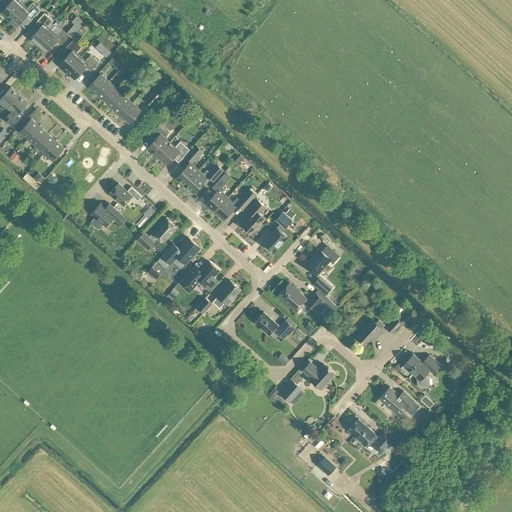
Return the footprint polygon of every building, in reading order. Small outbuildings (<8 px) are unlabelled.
[(9,20),(23,4),(18,0),(11,0),(1,13),(9,20)] [(33,2),(27,8),(23,4),(9,20),(17,27),(28,14),(33,18),(41,10),(33,2)] [(38,46),(56,26),(51,22),(53,20),(45,13),(37,22),(41,26),(30,39),(38,46)] [(52,30),(38,46),(46,53),(57,40),(62,45),(70,36),(72,37),(80,29),(85,22),(77,15),(72,21),(74,24),(66,33),(57,24),(56,26),(52,30)] [(80,29),(72,37),(74,39),(65,48),(70,52),(59,65),(67,72),(81,56),(76,52),(82,46),(77,42),(84,33),(80,29)] [(81,56),(67,72),(75,79),(86,67),(91,71),(99,62),(91,54),(85,60),(81,56)] [(97,93),(109,80),(100,73),(89,86),(97,93)] [(105,101),(117,88),(109,80),(97,93),(105,101)] [(8,107),(20,94),(11,86),(0,99),(0,107),(4,103),(8,107)] [(113,108),(125,95),(117,88),(105,101),(113,108)] [(151,106),(161,95),(156,90),(146,101),(151,106)] [(20,94),(8,107),(6,110),(9,113),(4,119),(12,126),(24,113),(20,110),(28,101),(20,94)] [(121,116),(133,102),(125,95),(113,108),(121,116)] [(133,102),(121,116),(129,123),(141,110),(133,102)] [(28,138),(40,125),(31,118),(20,131),(28,138)] [(36,146),(48,133),(40,125),(28,138),(36,146)] [(158,155),(169,142),(164,137),(168,133),(159,125),(147,138),(152,142),(148,146),(158,155)] [(1,142),(8,133),(3,129),(0,132),(0,141),(1,142)] [(44,153),(56,140),(48,133),(36,146),(44,153)] [(56,140),(44,153),(53,160),(64,147),(56,140)] [(169,142),(158,155),(167,164),(173,157),(178,162),(190,149),(180,141),(175,147),(169,142)] [(193,166),(197,161),(196,160),(204,151),(196,144),(185,157),(190,162),(176,177),(185,185),(198,170),(193,166)] [(21,156),(16,152),(12,157),(16,161),(21,156)] [(198,170),(185,185),(193,193),(206,178),(208,176),(213,181),(223,170),(216,164),(209,172),(207,170),(203,175),(198,170)] [(45,177),(39,171),(35,176),(41,182),(45,177)] [(214,211),(228,196),(220,189),(227,182),(221,177),(212,188),(216,191),(205,203),(214,211)] [(272,186),(268,182),(264,188),(265,189),(267,191),(271,187),(272,186)] [(127,190),(118,183),(109,192),(123,205),(132,195),(138,201),(142,196),(131,186),(127,190)] [(228,196),(214,211),(223,220),(237,205),(243,210),(256,195),(249,188),(239,199),(237,197),(233,201),(228,196)] [(252,233),(265,218),(259,212),(265,205),(257,198),(247,210),(251,214),(242,224),(252,233)] [(109,203),(105,207),(100,203),(91,213),(95,216),(92,220),(91,223),(97,228),(100,228),(103,223),(106,226),(113,217),(120,224),(126,218),(109,203)] [(158,213),(154,209),(147,216),(151,221),(158,213)] [(285,227),(291,220),(282,212),(276,219),(281,224),(277,227),(263,243),(273,252),(287,236),(281,231),(284,227),(285,227)] [(164,240),(177,226),(166,217),(153,232),(154,233),(150,237),(143,232),(137,240),(148,249),(153,244),(160,251),(167,243),(164,240)] [(180,269),(200,247),(188,237),(177,249),(172,244),(161,256),(171,264),(173,261),(180,269)] [(304,264),(317,276),(330,261),(333,263),(340,255),(328,244),(321,251),(318,248),(304,264)] [(219,270),(209,261),(201,269),(195,264),(186,275),(178,283),(189,292),(196,284),(199,280),(210,290),(219,281),(213,276),(219,270)] [(325,295),(333,287),(321,275),(313,284),(318,289),(325,295)] [(240,289),(230,280),(223,287),(222,287),(216,294),(218,296),(213,301),(219,307),(224,302),(228,304),(236,295),(235,294),(240,289)] [(304,300),(305,299),(306,297),(289,282),(278,295),(295,310),(304,300)] [(315,292),(307,301),(305,299),(304,300),(306,302),(314,310),(323,301),(334,311),(338,306),(325,295),(318,289),(315,292)] [(204,314),(213,304),(206,297),(196,307),(204,314)] [(279,326),(278,324),(263,311),(254,321),(260,327),(260,328),(264,331),(269,334),(274,329),(276,331),(275,331),(283,338),(287,334),(288,335),(294,328),(285,320),(279,326)] [(392,333),(401,322),(396,317),(387,328),(392,333)] [(376,323),(371,318),(361,330),(362,331),(357,337),(365,344),(371,338),(372,339),(382,328),(381,328),(384,324),(379,319),(376,323)] [(282,352),(278,358),(286,364),(290,358),(282,352)] [(422,362),(413,354),(403,365),(417,378),(417,385),(421,388),(427,388),(430,384),(430,378),(426,375),(424,374),(429,369),(433,373),(440,364),(429,355),(422,362)] [(318,369),(310,361),(302,370),(311,377),(310,378),(321,389),(335,374),(323,363),(318,369)] [(290,402),(302,389),(292,380),(280,394),(290,402)] [(399,395),(390,386),(379,398),(395,412),(402,404),(406,408),(414,400),(403,390),(399,395)] [(427,395),(423,398),(430,406),(434,403),(427,395)] [(435,417),(436,418),(438,415),(429,408),(427,411),(428,412),(416,428),(423,433),(435,417)] [(378,438),(374,434),(375,433),(358,418),(348,429),(354,435),(354,436),(364,445),(368,441),(381,453),(393,439),(384,431),(378,438)] [(328,475),(336,466),(324,455),(316,464),(328,475)] [(393,474),(385,467),(379,474),(387,481),(393,474)]
